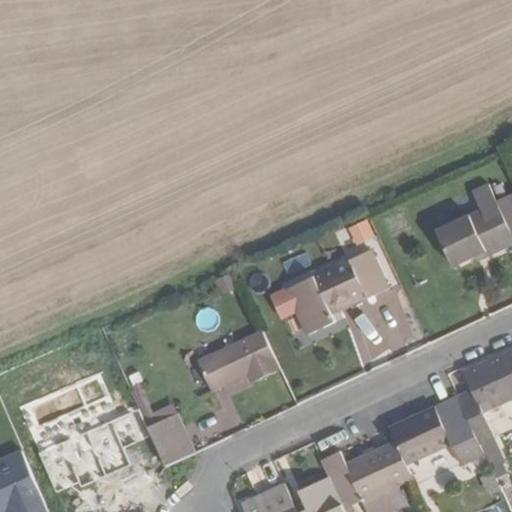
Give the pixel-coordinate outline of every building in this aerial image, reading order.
[(455,266),(475,257),(488,251),(490,256),(511,246),(511,195),(497,202),(489,185),(473,193),(481,212),(438,232),(455,266)] [(366,222),(350,230),(357,243),(373,235),(366,222)] [(373,249),(287,289),(309,334),(337,321),(331,308),(365,292),(368,297),(391,287),(373,249)] [(477,262),(490,256),(488,251),(475,257),(477,262)] [(248,382),(280,367),(263,332),(199,362),(212,390),(245,374),(248,382)] [(92,347),(101,368),(112,364),(103,342),(92,347)] [(485,454),(493,469),(506,463),(483,412),(511,398),(511,351),(465,374),(473,392),(460,398),(469,419),(485,454)] [(151,426),(160,422),(140,380),(131,384),(151,426)] [(69,402),(26,421),(40,450),(82,431),(69,402)] [(462,465),(485,454),(469,419),(446,430),(434,406),(389,427),(396,443),(407,464),(452,444),(462,465)] [(166,466),(197,452),(179,413),(160,422),(151,426),(148,428),(166,466)] [(407,464),(396,443),(348,465),(341,450),(321,460),(330,478),(345,510),(364,502),(368,511),(390,511),(407,505),(398,484),(413,477),(407,464)] [(0,469),(25,459),(21,450),(0,459),(0,469)] [(47,511),(25,459),(0,469),(0,509),(7,506),(14,504),(17,511),(14,511),(47,511)] [(242,505),(245,511),(346,511),(345,510),(330,478),(301,493),(304,498),(293,503),(284,484),(242,505)]
